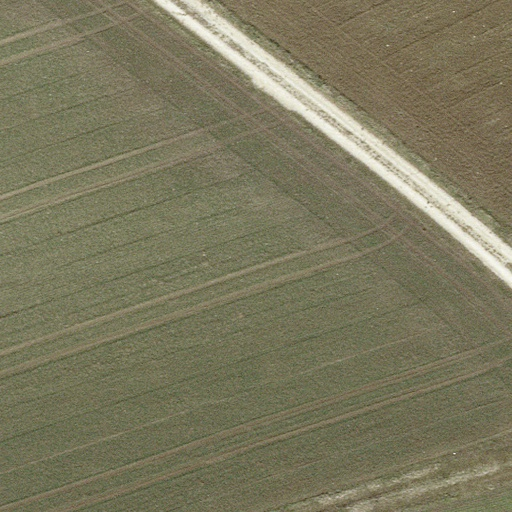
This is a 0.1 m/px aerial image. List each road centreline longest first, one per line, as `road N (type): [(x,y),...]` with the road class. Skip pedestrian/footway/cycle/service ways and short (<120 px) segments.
road 1 (track): [(511,266),(178,0)]
road 2 (track): [(264,511),(511,428)]
